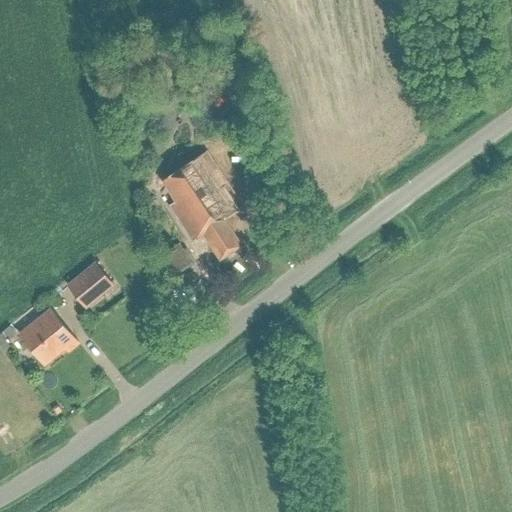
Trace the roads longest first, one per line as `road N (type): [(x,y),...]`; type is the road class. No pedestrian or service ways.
road 1 (tertiary): [(0,496),(511,117)]
road 2 (track): [(510,118),(493,93),(506,46),(494,0)]
